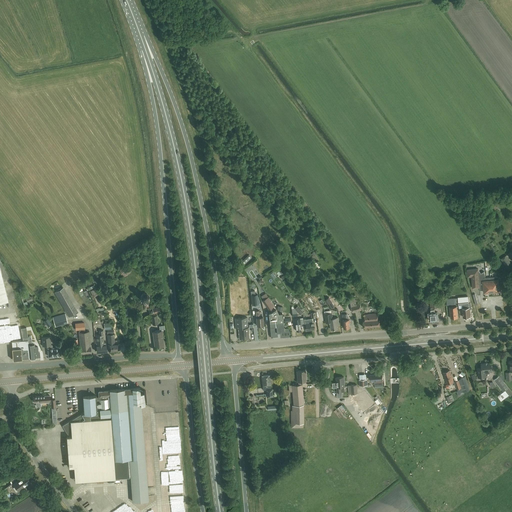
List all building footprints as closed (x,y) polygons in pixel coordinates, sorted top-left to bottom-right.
[(501,259),(509,272),(511,269),(511,263),(509,261),(510,260),(506,255),(501,259)] [(471,276),(472,288),(479,287),(484,287),(484,292),(499,291),(498,281),(498,278),(498,277),(485,278),(485,275),(485,273),(484,271),(481,273),(480,271),(478,270),(478,268),(467,269),(468,277),(471,276)] [(148,301),(150,299),(149,295),(146,293),(143,293),(141,296),(141,300),(144,302),(145,306),(148,306),(148,301)] [(466,317),(467,317),(470,317),(469,307),(467,296),(458,297),(459,303),(462,303),(463,317),(464,317),(465,318),(466,317)] [(278,313),(270,300),(268,297),(263,300),(272,314),(269,314),(270,327),(270,333),(271,337),(278,336),(277,332),(284,331),(282,312),(278,313)] [(324,300),(330,309),(334,306),(329,297),(324,300)] [(435,307),(439,307),(438,297),(430,298),(431,312),(428,313),(429,321),(438,320),(437,312),(435,312),(435,307)] [(351,306),(352,312),(362,310),(360,303),(356,304),(355,298),(350,300),(351,306)] [(450,307),(451,318),(454,318),(454,319),(457,318),(457,317),(458,317),(457,306),(450,307)] [(65,313),(53,317),(56,327),(68,324),(65,313)] [(326,323),(330,322),(331,329),(338,328),(337,325),(339,325),(338,317),(332,318),(332,313),(325,314),(326,323)] [(365,321),(363,321),(364,327),(372,326),(380,325),(379,320),(378,320),(377,313),(371,314),(364,315),(365,321)] [(347,314),(342,314),(343,320),(343,321),(342,321),(343,324),(343,323),(344,328),(350,327),(350,322),(350,319),(349,319),(348,315),(347,314)] [(240,338),(249,338),(248,327),(248,328),(247,317),(235,318),(236,328),(239,328),(240,338)] [(301,328),(302,328),(300,318),(294,319),(295,329),(296,329),(296,331),(301,330),(301,328)] [(306,330),(314,329),(313,323),(312,323),(312,319),(304,319),(304,323),(305,323),(306,330)] [(99,334),(96,335),(97,346),(96,346),(97,352),(102,351),(107,351),(106,342),(104,342),(103,330),(99,330),(99,334)] [(161,331),(153,332),(155,346),(162,345),(162,341),(163,341),(161,331)] [(84,332),(79,333),(81,353),(86,353),(91,352),(89,332),(84,332)] [(109,351),(119,350),(119,344),(118,344),(117,340),(114,340),(114,334),(107,335),(108,344),(109,351)] [(28,340),(30,358),(40,357),(40,352),(38,352),(38,347),(35,347),(35,344),(32,345),(31,342),(37,341),(36,335),(28,336),(28,340)] [(60,355),(61,355),(60,348),(60,347),(53,348),(52,345),(51,345),(50,337),(42,338),(42,346),(48,346),(48,348),(48,349),(49,356),(60,355)] [(19,341),(12,342),(12,349),(13,360),(30,358),(28,340),(19,341)] [(481,364),(481,368),(477,368),(478,377),(486,377),(486,373),(485,363),(481,364)] [(291,428),(303,427),(303,423),(304,423),(303,405),(304,405),(302,381),(306,381),(305,370),(297,371),(298,385),(292,385),(294,406),(292,406),(292,411),(291,411),(291,428)] [(461,379),(458,380),(454,382),(450,370),(443,372),(447,384),(452,382),(453,385),(456,384),(458,391),(456,391),(458,396),(464,394),(464,392),(470,390),(465,377),(461,378),(461,379)] [(382,373),(378,374),(370,374),(370,380),(374,380),(374,383),(383,382),(382,373)] [(266,385),(266,389),(267,397),(273,396),(272,388),(271,389),(270,385),(271,385),(270,375),(268,375),(263,375),(263,376),(262,376),(263,386),(266,385)] [(511,392),(499,376),(494,380),(503,392),(499,395),(503,400),(508,395),(509,396),(511,393),(511,392)] [(337,383),(333,383),(333,388),(337,387),(337,392),(342,392),(345,391),(345,387),(344,377),(336,377),(337,383)] [(130,477),(132,501),(148,500),(147,475),(141,405),(145,405),(145,394),(140,394),(140,388),(117,389),(98,391),(98,398),(96,399),(96,396),(83,397),(84,413),(82,413),(62,425),(69,436),(67,436),(69,467),(72,467),(75,471),(75,481),(80,481),(82,484),(84,482),(84,481),(116,478),(130,477)] [(352,394),(352,403),(364,402),(364,394),(352,394)] [(34,402),(48,401),(48,403),(52,403),(52,407),(56,407),(55,399),(50,400),(50,395),(34,396),(34,402)] [(446,403),(454,399),(452,395),(444,398),(446,403)] [(30,482),(25,475),(13,484),(18,491),(30,482)] [(9,487),(12,485),(10,481),(3,487),(5,490),(9,487)] [(140,502),(143,507),(152,502),(151,499),(145,503),(144,501),(140,502)]
